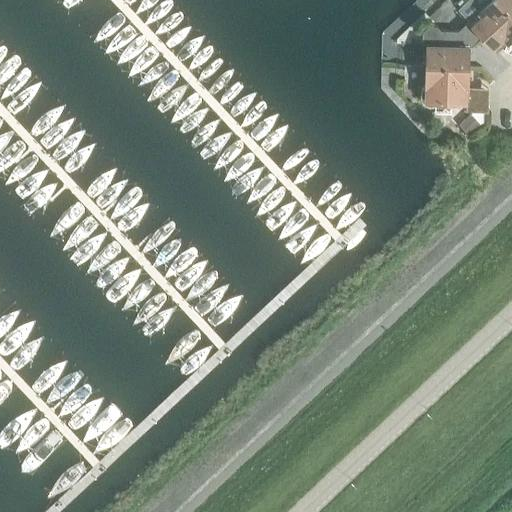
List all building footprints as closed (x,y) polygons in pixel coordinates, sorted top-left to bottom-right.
[(467,21),(482,36),(496,51),(507,41),(511,36),(511,16),(496,0),(489,0),(478,11),(467,21)] [(511,0),(496,0),(511,16),(511,0)] [(426,44),(425,65),(468,66),(468,46),(472,46),(482,36),(467,21),(458,30),(440,30),(437,27),(433,25),(428,26),(424,29),(422,34),(422,38),(423,41),(426,44)] [(468,66),(425,65),(425,85),(422,88),(420,92),(420,95),(422,100),(425,103),(430,105),(435,104),(438,101),(466,101),(468,66)] [(470,114),(459,124),(468,133),(478,122),(470,114)]
